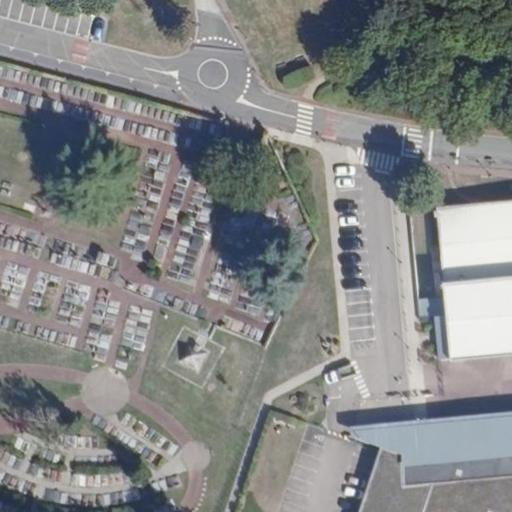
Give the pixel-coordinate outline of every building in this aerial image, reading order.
[(511,201),(436,208),(436,213),(434,213),(435,218),(437,218),(439,245),(444,299),(415,301),(417,320),(436,318),(446,318),(450,360),(450,362),(511,356),(511,201)] [(436,318),(439,361),(450,360),(446,318),(436,318)] [(196,371),(206,353),(187,343),(177,361),(196,371)] [(511,511),(511,418),(456,423),(458,450),(402,455),(381,448),(358,511),(511,511)] [(458,450),(456,423),(350,432),(348,436),(381,448),(402,455),(458,450)]
